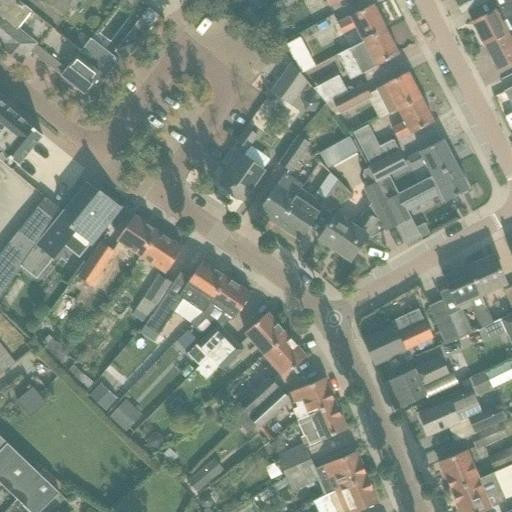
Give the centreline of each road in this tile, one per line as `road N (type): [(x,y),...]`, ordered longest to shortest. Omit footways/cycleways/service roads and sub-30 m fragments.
road 1 (residential): [(329,316),(172,194),(173,176),(222,98),(215,67),(185,56),(170,62),(111,137),(96,143),(76,139),(0,80)]
road 2 (residential): [(416,511),(329,316)]
road 3 (residential): [(329,316),(511,214)]
road 4 (residential): [(511,170),(424,0)]
